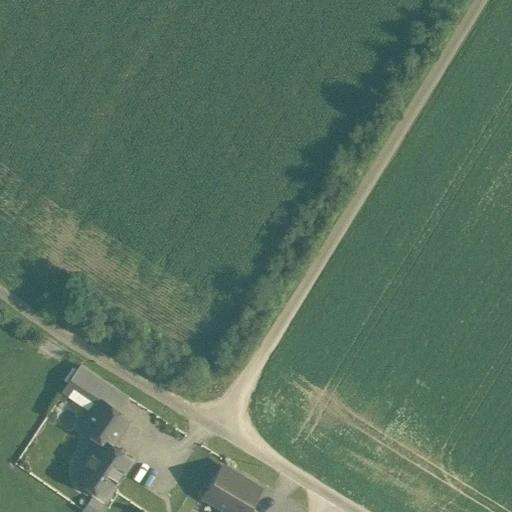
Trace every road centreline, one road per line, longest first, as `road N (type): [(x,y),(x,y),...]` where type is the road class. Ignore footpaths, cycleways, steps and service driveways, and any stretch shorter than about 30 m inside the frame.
road 1 (unclassified): [(478,0),(216,428)]
road 2 (unclassified): [(0,291),(216,428)]
road 3 (unclassified): [(216,428),(353,511)]
